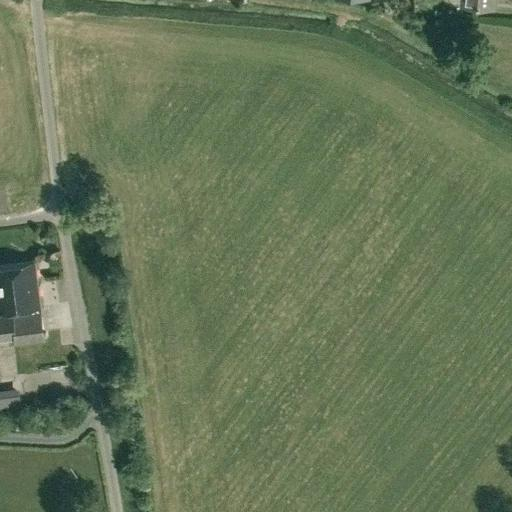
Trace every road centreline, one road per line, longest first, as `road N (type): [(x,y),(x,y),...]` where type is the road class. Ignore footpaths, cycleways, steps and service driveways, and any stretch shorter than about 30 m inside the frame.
road 1 (residential): [(113,511),(60,213)]
road 2 (residential): [(60,213),(39,0)]
